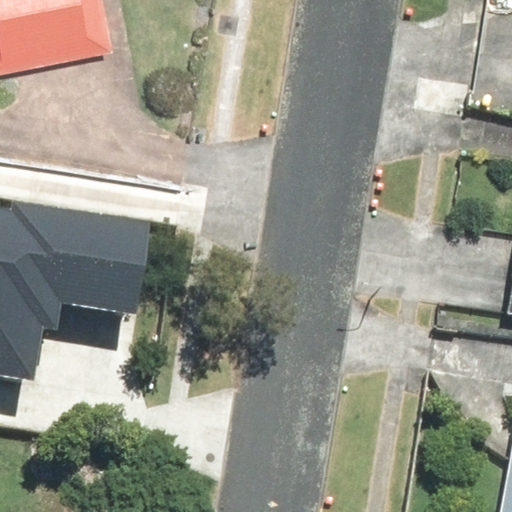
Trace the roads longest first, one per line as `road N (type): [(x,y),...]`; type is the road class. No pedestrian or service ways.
road 1 (residential): [(357,0),(272,511)]
road 2 (unknown): [(320,220),(0,166)]
